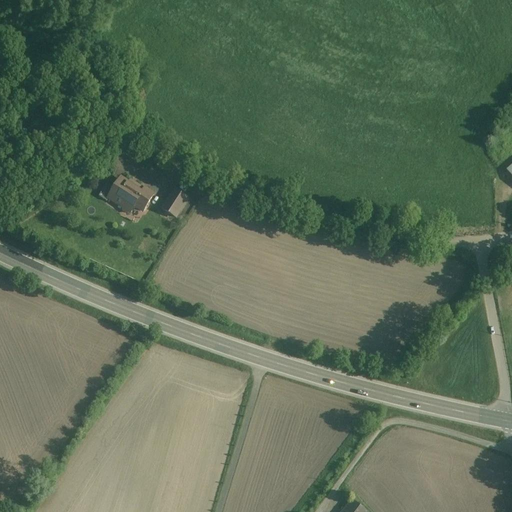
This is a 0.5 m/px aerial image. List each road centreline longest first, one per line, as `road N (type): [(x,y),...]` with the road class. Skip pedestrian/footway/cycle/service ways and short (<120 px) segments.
road 1 (primary): [(0,253),(263,359),(511,422)]
road 2 (residential): [(0,46),(223,183),(414,238),(479,239)]
road 3 (residential): [(511,422),(479,239)]
